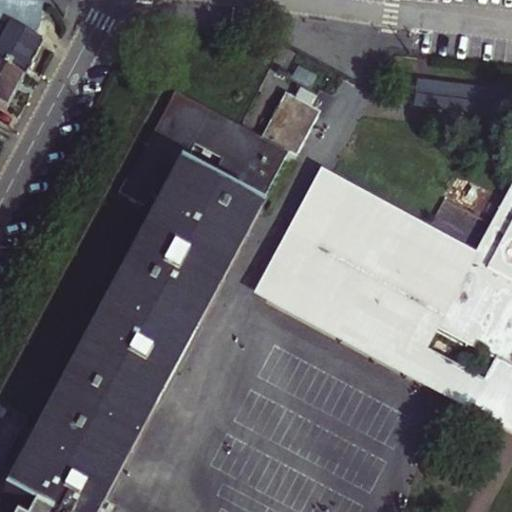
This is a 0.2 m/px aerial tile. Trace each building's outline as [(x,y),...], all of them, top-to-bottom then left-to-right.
[(0,73),(17,83),(28,63),(34,50),(26,45),(33,32),(35,13),(0,8),(0,73)] [(0,112),(2,114),(6,105),(17,83),(0,73),(0,112)] [(511,100),(423,89),(420,111),(511,124),(511,100)] [(285,103),(261,148),(282,172),(287,162),(301,169),(326,126),(315,120),(321,109),(301,98),(296,109),(285,103)] [(116,201),(140,215),(147,204),(159,211),(0,501),(0,505),(13,511),(102,511),(261,219),(257,217),(282,172),(261,148),(174,101),(126,189),(124,188),(116,201)] [(318,179),(250,301),(511,437),(511,188),(509,187),(473,258),(318,179)]
